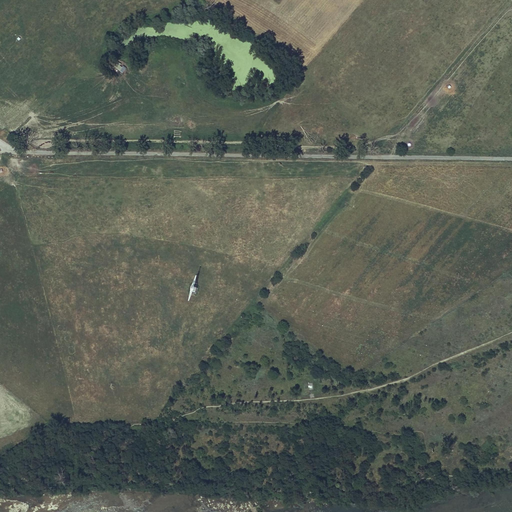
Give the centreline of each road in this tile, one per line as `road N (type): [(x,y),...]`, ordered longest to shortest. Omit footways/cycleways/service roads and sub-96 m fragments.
road 1 (unclassified): [(0,142),(26,153),(511,156)]
road 2 (track): [(211,407),(333,397),(413,375),(511,333)]
